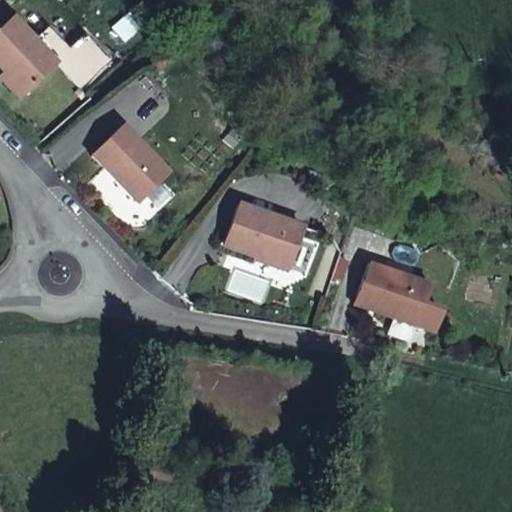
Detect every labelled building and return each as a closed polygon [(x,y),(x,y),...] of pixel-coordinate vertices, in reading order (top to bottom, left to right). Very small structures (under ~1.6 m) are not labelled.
[(17,24),(0,41),(0,68),(30,100),(61,69),(17,24)] [(81,88),(108,61),(83,36),(56,63),(81,88)] [(55,85),(32,97),(42,115),(65,103),(55,85)] [(170,174),(123,127),(92,157),(139,205),(170,174)] [(294,276),(308,235),(244,212),(229,253),(294,276)] [(435,293),(376,272),(361,313),(421,334),(435,293)] [(136,454),(137,457),(135,477),(135,481),(154,482),(154,473),(166,475),(167,457),(136,454)] [(135,477),(137,457),(125,455),(123,477),(135,477)]
